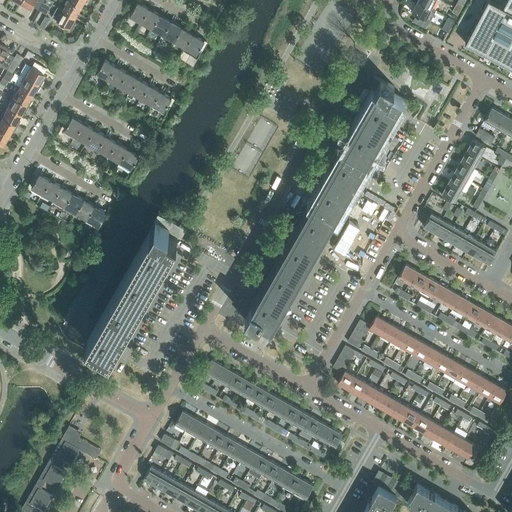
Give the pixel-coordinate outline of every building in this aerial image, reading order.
[(22,0),(21,2),(31,8),(33,6),(38,9),(42,0),(22,0)] [(51,0),(46,0),(40,11),(46,14),(53,1),(51,0)] [(69,0),(68,0),(63,10),(75,17),(81,7),(69,0)] [(469,35),(465,43),(467,44),(467,43),(469,45),(472,47),(473,47),(475,48),(479,50),(480,50),(482,52),(485,54),(486,54),(488,55),(492,57),(493,57),(495,58),(495,59),(498,61),(498,60),(499,61),(501,62),(505,64),(506,64),(508,65),(508,66),(511,68),(511,67),(511,0),(506,0),(503,7),(499,4),(499,5),(490,0),(487,0),(481,13),(480,15),(469,35)] [(129,15),(141,22),(149,8),(137,1),(129,15)] [(431,8),(417,1),(412,12),(426,19),(431,8)] [(455,7),(460,10),(463,5),(457,2),(455,7)] [(460,10),(455,7),(452,11),(458,15),(460,10)] [(141,22),(152,28),(160,14),(149,8),(141,22)] [(74,20),(75,17),(63,10),(57,20),(71,28),(73,28),(75,23),(75,21),(74,20)] [(152,28),(163,34),(171,20),(160,14),(152,28)] [(442,29),(448,32),(454,20),(449,17),(442,29)] [(163,34),(174,41),(182,27),(171,20),(163,34)] [(174,41),(185,47),(193,33),(182,27),(174,41)] [(193,33),(185,47),(196,53),(204,39),(193,33)] [(0,43),(0,60),(1,61),(0,62),(0,65),(4,68),(11,55),(6,52),(8,48),(0,43)] [(7,69),(12,73),(20,60),(14,57),(7,69)] [(108,79),(116,65),(105,59),(97,73),(108,79)] [(116,65),(108,79),(119,85),(127,71),(116,65)] [(41,78),(43,73),(30,66),(25,77),(40,85),(43,80),(42,79),(41,78)] [(138,78),(127,71),(119,85),(130,92),(138,78)] [(3,78),(8,81),(11,75),(6,72),(3,78)] [(261,320),(272,326),(402,98),(392,91),(395,87),(374,75),(373,76),(375,76),(372,80),(370,84),(376,87),(252,305),(245,316),(259,324),(261,320)] [(19,87),(31,94),(34,90),(35,91),(37,90),(40,85),(25,77),(19,87)] [(138,78),(130,92),(141,98),(149,84),(138,78)] [(141,98),(152,104),(160,90),(149,84),(141,98)] [(28,106),(31,100),(31,99),(29,98),(31,94),(19,87),(13,97),(28,106)] [(160,90),(152,104),(164,111),(172,97),(160,90)] [(28,106),(13,97),(7,107),(20,114),(22,110),(24,111),(25,111),(28,106)] [(485,119),(496,125),(503,113),(492,107),(492,106),(484,119),(485,120),(485,119)] [(17,126),(19,121),(19,119),(18,118),(20,114),(7,107),(1,117),(17,126)] [(496,125),(506,132),(511,121),(511,117),(503,113),(496,125)] [(12,131),(14,131),(17,126),(1,117),(0,116),(0,129),(8,134),(10,131),(12,131)] [(64,130),(75,136),(83,122),(72,116),(64,130)] [(94,129),(83,122),(75,136),(86,142),(94,129)] [(479,128),(475,135),(491,144),(495,137),(479,128)] [(2,145),(8,134),(0,129),(0,147),(2,145)] [(98,149),(105,135),(94,129),(86,142),(98,149)] [(117,141),(105,135),(98,149),(109,155),(117,141)] [(486,146),(473,138),(473,139),(467,150),(480,157),(486,146)] [(120,162),(128,148),(117,141),(109,155),(120,162)] [(128,148),(120,162),(131,168),(139,154),(128,148)] [(498,154),(501,156),(506,158),(508,153),(509,151),(504,148),(503,150),(501,149),(498,154)] [(467,150),(461,160),(473,168),(480,157),(467,150)] [(497,163),(502,165),(506,158),(501,156),(497,163)] [(473,168),(461,160),(455,171),(467,178),(473,168)] [(493,170),(489,177),(494,179),(498,172),(493,170)] [(467,178),(455,171),(448,182),(461,189),(467,178)] [(50,179),(39,173),(31,187),(42,193),(50,179)] [(485,184),(489,187),(494,179),(489,177),(485,184)] [(53,200),(61,186),(50,179),(42,193),(53,200)] [(461,189),(448,182),(442,193),(455,201),(461,189)] [(53,200),(64,206),(72,192),(61,186),(53,200)] [(477,198),(481,201),(485,194),(481,191),(481,192),(477,190),(473,197),(476,199),(477,198)] [(64,206),(75,212),(83,198),(72,192),(64,206)] [(472,206),(477,209),(481,201),(477,198),(476,199),(472,206)] [(94,205),(84,199),(75,212),(86,219),(94,205)] [(443,208),(447,211),(451,204),(447,201),(443,208)] [(106,211),(94,205),(86,219),(98,225),(106,211)] [(462,210),(457,207),(453,215),(458,217),(462,210)] [(465,212),(473,216),(475,212),(468,208),(465,212)] [(435,232),(442,219),(431,213),(432,213),(431,212),(423,226),(424,226),(435,232)] [(473,216),(480,220),(482,216),(475,212),(473,216)] [(169,229),(172,223),(158,215),(86,342),(110,356),(177,239),(173,237),(167,233),(169,229)] [(435,232),(446,238),(453,225),(442,219),(435,232)] [(487,224),(494,229),(497,224),(490,220),(487,224)] [(497,224),(494,229),(501,233),(504,228),(497,224)] [(446,238),(457,244),(464,232),(453,225),(446,238)] [(457,244),(467,250),(475,238),(464,232),(457,244)] [(485,244),(475,238),(467,250),(478,257),(485,244)] [(497,250),(485,244),(478,257),(489,263),(497,250)] [(399,276),(409,282),(417,270),(406,263),(398,276),(399,276)] [(409,282),(420,288),(427,276),(417,270),(409,282)] [(420,288),(431,295),(438,282),(427,276),(420,288)] [(431,295),(442,301),(449,288),(438,282),(431,295)] [(394,292),(401,296),(404,292),(397,288),(394,292)] [(442,301),(453,307),(460,295),(449,288),(442,301)] [(401,296),(409,300),(411,296),(404,292),(401,296)] [(460,295),(453,307),(464,313),(471,301),(460,295)] [(416,304),(423,308),(426,304),(419,300),(416,304)] [(471,301),(464,313),(475,320),(482,307),(471,301)] [(423,308),(431,313),(433,308),(426,304),(423,308)] [(475,320),(485,326),(493,313),(482,307),(475,320)] [(438,317),(445,321),(447,317),(440,312),(438,317)] [(485,326),(496,332),(503,319),(493,313),(485,326)] [(380,333),(387,321),(377,314),(370,324),(369,327),(380,333)] [(445,321),(452,325),(455,321),(447,317),(445,321)] [(369,327),(370,324),(360,318),(357,324),(368,330),(369,327)] [(496,332),(507,338),(511,329),(511,324),(503,319),(496,332)] [(398,327),(387,321),(380,333),(391,340),(398,327)] [(368,330),(357,324),(354,330),(365,336),(368,330)] [(460,329),(467,333),(469,329),(462,325),(460,329)] [(391,340),(402,346),(409,333),(398,327),(391,340)] [(467,333),(474,338),(476,333),(469,329),(467,333)] [(361,341),(365,336),(354,330),(351,335),(361,341)] [(402,346),(413,352),(420,339),(409,333),(402,346)] [(361,341),(351,335),(347,341),(358,347),(361,341)] [(481,342),(488,346),(491,341),(484,337),(481,342)] [(423,358),(431,346),(420,339),(413,352),(423,358)] [(488,346),(496,350),(498,345),(491,341),(488,346)] [(353,355),(356,350),(345,344),(342,350),(353,356),(353,355)] [(361,349),(369,353),(371,349),(364,345),(361,349)] [(442,352),(431,346),(423,358),(434,364),(442,352)] [(371,349),(369,353),(376,357),(378,353),(371,349)] [(350,361),(353,356),(342,350),(339,355),(350,361)] [(356,350),(353,355),(361,359),(363,355),(356,350)] [(503,354),(510,358),(511,354),(511,353),(506,350),(503,354)] [(452,358),(442,352),(434,364),(445,371),(452,358)] [(347,367),(350,361),(339,355),(336,361),(347,367)] [(383,362),(390,366),(393,361),(386,357),(383,361),(383,362)] [(215,378),(223,365),(212,359),(212,358),(204,372),(205,371),(215,378)] [(463,364),(452,358),(445,371),(456,377),(463,364)] [(368,363),(375,367),(378,363),(370,359),(368,363)] [(345,370),(347,367),(336,361),(333,366),(343,372),(345,370)] [(390,366),(398,370),(400,365),(393,361),(390,366)] [(378,363),(375,367),(382,372),(385,367),(378,363)] [(456,377),(467,383),(474,371),(463,364),(456,377)] [(215,378),(226,384),(233,371),(223,365),(215,378)] [(412,378),(420,383),(422,378),(419,376),(423,369),(419,367),(412,378)] [(345,370),(343,372),(337,383),(338,383),(338,382),(349,389),(356,376),(345,370)] [(405,374),(412,378),(415,374),(407,370),(405,374)] [(226,384),(237,390),(244,377),(233,371),(226,384)] [(389,376),(397,380),(399,375),(392,371),(389,376)] [(467,383),(478,389),(485,377),(474,371),(467,383)] [(399,375),(397,380),(404,384),(407,380),(399,375)] [(349,389),(359,395),(367,382),(356,376),(349,389)] [(237,390),(248,396),(255,384),(244,377),(237,390)] [(489,396),(496,383),(485,377),(478,389),(489,396)] [(200,387),(208,391),(210,386),(203,382),(200,387)] [(359,395),(370,401),(377,388),(367,382),(359,395)] [(427,387),(434,391),(437,386),(429,382),(427,387)] [(499,402),(507,389),(496,383),(489,396),(499,402)] [(266,390),(255,384),(248,396),(259,402),(266,390)] [(411,388),(419,392),(421,388),(414,384),(411,388)] [(208,391),(215,395),(217,390),(210,386),(208,391)] [(434,391),(441,395),(444,390),(437,386),(434,391)] [(388,395),(377,388),(370,401),(381,407),(388,395)] [(419,392),(426,397),(428,392),(421,388),(419,392)] [(259,402),(270,409),(277,396),(266,390),(259,402)] [(448,399),(455,403),(458,399),(451,394),(448,399)] [(222,399),(229,403),(232,399),(225,395),(222,399)] [(392,413),(399,401),(388,395),(381,407),(392,413)] [(288,402),(277,396),(270,409),(281,415),(288,402)] [(433,401),(440,405),(443,400),(436,396),(433,401)] [(229,403),(237,407),(239,403),(232,399),(229,403)] [(455,403),(463,407),(466,403),(458,399),(455,403)] [(443,400),(440,405),(448,409),(450,405),(443,400)] [(403,420),(410,407),(399,401),(392,413),(403,420)] [(281,415),(291,421),(299,408),(288,402),(281,415)] [(244,411),(251,416),(254,411),(247,407),(244,411)] [(421,413),(410,407),(403,420),(414,426),(421,413)] [(470,411),(477,415),(480,411),(473,407),(470,411)] [(291,421),(302,427),(309,415),(299,408),(291,421)] [(455,413),(462,417),(465,413),(457,408),(455,413)] [(175,423),(186,429),(193,416),(183,410),(182,409),(175,423)] [(251,416),(259,420),(262,415),(254,411),(251,416)] [(477,415),(485,420),(487,415),(480,411),(477,415)] [(414,426),(425,432),(432,420),(432,419),(421,413),(414,426)] [(465,413),(462,417),(469,421),(472,417),(465,413)] [(320,421),(309,415),(302,427),(313,433),(320,421)] [(186,429),(197,435),(204,422),(193,416),(186,429)] [(266,424),(273,428),(276,424),(268,419),(266,424)] [(425,432),(435,438),(443,426),(432,420),(425,432)] [(331,427),(320,421),(313,433),(324,440),(331,427)] [(477,425),(484,430),(486,425),(479,421),(477,425)] [(197,435),(208,441),(215,429),(204,422),(197,435)] [(273,428),(280,432),(283,428),(276,424),(273,428)] [(435,438),(446,445),(453,432),(443,426),(435,438)] [(331,427),(324,440),(335,446),(343,433),(342,433),(331,427)] [(19,511),(21,511),(31,511),(35,506),(44,511),(53,495),(41,489),(46,480),(57,487),(66,472),(54,465),(59,457),(71,463),(79,449),(96,458),(101,449),(66,429),(19,511)] [(208,441),(219,447),(226,435),(215,429),(208,441)] [(287,436),(295,440),(297,436),(290,432),(287,436)] [(446,445),(457,451),(464,438),(453,432),(446,445)] [(164,433),(160,440),(171,446),(175,439),(164,433)] [(219,447),(230,454),(237,441),(226,435),(219,447)] [(295,440),(302,445),(305,440),(297,436),(295,440)] [(464,438),(457,451),(468,457),(468,458),(476,444),(475,444),(464,438)] [(171,446),(175,448),(179,441),(175,439),(171,446)] [(248,447),(237,441),(230,454),(240,460),(248,447)] [(158,443),(154,451),(164,457),(168,450),(169,449),(158,443)] [(309,449),(316,453),(319,449),(311,444),(309,449)] [(178,451),(186,455),(188,450),(181,446),(178,451)] [(259,453),(248,447),(240,460),(251,466),(259,453)] [(316,453),(323,457),(326,453),(319,449),(316,453)] [(168,450),(164,457),(169,459),(173,452),(168,450)] [(186,455),(197,461),(199,457),(192,452),(189,450),(188,450),(186,455)] [(251,466),(262,472),(269,460),(259,453),(251,466)] [(174,458),(181,463),(184,458),(176,454),(174,458)] [(197,461),(204,465),(206,461),(199,457),(197,461)] [(184,458),(181,463),(188,467),(191,462),(184,458)] [(262,472),(273,478),(280,466),(269,460),(262,472)] [(144,478),(155,484),(162,471),(151,465),(143,478),(144,478)] [(211,469),(218,473),(221,469),(213,465),(211,469)] [(196,471),(203,475),(206,471),(198,466),(196,471)] [(273,478),(284,485),(291,472),(280,466),(273,478)] [(218,473),(225,477),(228,473),(221,469),(218,473)] [(166,490),(173,478),(162,471),(155,484),(166,490)] [(206,471),(203,475),(210,479),(212,475),(206,471)] [(284,485),(295,491),(302,478),(291,472),(284,485)] [(408,501),(407,501),(413,490),(406,486),(385,474),(379,484),(397,494),(396,495),(407,501),(408,501)] [(233,482),(240,486),(243,481),(235,477),(233,482)] [(176,496),(184,484),(173,478),(166,490),(176,496)] [(302,478),(295,491),(306,497),(305,497),(306,498),(313,484),(302,478)] [(217,483),(225,487),(227,483),(220,479),(217,483)] [(243,481),(240,486),(247,490),(250,485),(243,481)] [(227,483),(225,487),(232,491),(234,487),(227,483)] [(408,501),(426,511),(439,511),(446,500),(434,493),(435,491),(431,488),(430,490),(417,483),(413,490),(407,501),(408,501)] [(176,496),(187,503),(194,490),(184,484),(176,496)] [(386,511),(396,495),(397,494),(379,484),(372,497),(370,496),(367,500),(369,501),(362,511),(386,511)] [(187,503),(198,509),(205,496),(194,490),(187,503)] [(255,494),(262,498),(264,494),(257,490),(255,494)] [(239,496),(247,500),(249,496),(242,491),(239,496)] [(264,494),(262,498),(269,502),(271,498),(264,494)] [(198,509),(203,511),(210,511),(216,502),(205,496),(198,509)] [(249,496),(247,500),(254,504),(256,500),(249,496)] [(276,507),(284,510),(288,502),(281,498),(276,507)] [(446,500),(439,511),(467,511),(463,509),(464,508),(459,505),(458,507),(446,500)] [(210,511),(225,511),(227,509),(216,502),(210,511)] [(288,502),(284,510),(286,511),(292,511),(296,506),(288,502)]
